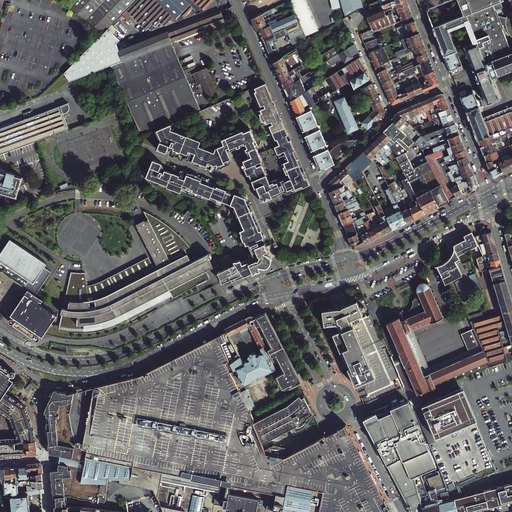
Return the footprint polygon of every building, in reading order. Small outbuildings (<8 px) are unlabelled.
[(176,42),(226,22),(221,10),(120,51),(117,43),(120,40),(109,29),(123,15),(129,21),(132,18),(147,31),(149,29),(151,31),(203,9),(193,0),(71,0),(67,6),(105,33),(65,73),(71,82),(113,65),(172,41),(175,40),(176,42)] [(193,0),(203,9),(212,0),(193,0)] [(306,36),(318,30),(305,0),(293,0),(291,1),(306,36)] [(330,0),(333,10),(342,8),(340,0),(330,0)] [(341,0),(345,18),(363,6),(361,0),(341,0)] [(393,0),(379,0),(370,4),(370,9),(382,5),(393,0)] [(406,0),(393,0),(382,5),(386,15),(390,14),(389,13),(392,12),(392,11),(393,11),(393,9),(408,3),(406,0)] [(511,69),(511,51),(502,25),(507,25),(507,26),(507,28),(508,29),(508,31),(509,32),(510,33),(510,34),(511,35),(511,36),(511,13),(510,12),(508,14),(508,15),(507,17),(498,16),(496,10),(504,7),(501,0),(458,0),(459,1),(456,8),(455,13),(455,14),(453,15),(453,14),(450,14),(448,15),(445,16),(443,18),(441,19),(439,21),(438,24),(436,26),(437,26),(434,27),(445,55),(452,53),(454,57),(446,60),(450,70),(458,67),(456,62),(458,61),(454,52),(456,51),(447,28),(468,19),(475,38),(477,41),(469,44),(465,46),(488,104),(500,99),(492,78),(511,69)] [(399,13),(410,8),(408,3),(393,9),(393,11),(392,11),(392,12),(392,13),(394,12),(394,14),(399,13)] [(230,15),(235,13),(232,5),(231,5),(227,8),(230,15)] [(370,22),(386,15),(382,5),(370,9),(371,10),(370,13),(370,14),(367,15),(370,22)] [(399,13),(402,20),(413,16),(410,8),(399,13)] [(275,9),(252,19),(258,31),(259,30),(270,55),(280,50),(276,40),(287,35),(293,48),(297,46),(296,44),(306,39),(296,15),(285,19),(283,16),(271,21),(270,18),(265,20),(264,17),(277,12),(275,9)] [(392,13),(392,12),(389,13),(390,14),(386,15),(370,22),(373,29),(374,32),(396,23),(392,13)] [(404,38),(419,32),(415,21),(397,29),(398,31),(401,30),(404,38)] [(397,57),(424,44),(419,32),(404,38),(397,41),(401,50),(395,52),(397,57)] [(381,48),(377,38),(364,43),(369,53),(381,48)] [(172,41),(113,65),(127,101),(142,136),(156,130),(157,129),(172,123),(201,110),(172,41)] [(354,43),(339,53),(326,62),(329,67),(341,60),(343,64),(351,58),(349,55),(352,54),(353,55),(358,52),(354,43)] [(424,44),(397,57),(389,60),(382,64),(375,67),(377,72),(394,65),(394,66),(396,65),(400,63),(404,62),(403,59),(413,54),(414,57),(427,51),(424,44)] [(381,48),(369,53),(375,67),(382,64),(389,60),(384,47),(381,48)] [(285,60),(299,52),(296,48),(282,58),(273,63),(276,69),(286,64),(285,60)] [(399,73),(430,58),(427,51),(414,57),(412,58),(413,61),(401,66),(400,63),(396,65),(399,73)] [(458,67),(462,66),(456,51),(454,52),(458,61),(456,62),(458,67)] [(286,64),(276,69),(279,75),(289,70),(287,66),(291,64),(293,66),(297,63),(296,62),(302,58),(301,55),(286,64)] [(361,57),(342,68),(350,81),(364,72),(367,70),(361,57)] [(422,70),(424,75),(434,70),(430,58),(399,73),(402,79),(405,78),(406,77),(405,75),(417,70),(418,72),(422,70)] [(289,70),(279,75),(281,81),(296,72),(309,64),(307,61),(298,67),(297,65),(293,68),(294,69),(290,72),(289,70)] [(396,67),(396,65),(394,66),(394,65),(377,72),(380,77),(389,73),(392,72),(391,69),(396,67)] [(193,74),(198,85),(203,83),(209,97),(218,93),(207,68),(193,74)] [(355,89),(366,81),(369,79),(368,78),(370,77),(367,70),(364,72),(350,81),(349,81),(355,89)] [(436,75),(434,70),(424,75),(426,80),(436,75)] [(285,88),(300,78),(296,72),(281,81),(285,88)] [(328,78),(335,90),(345,84),(337,72),(328,78)] [(380,77),(382,83),(398,75),(397,73),(390,76),(389,73),(380,77)] [(416,73),(409,76),(412,84),(417,94),(424,91),(421,86),(416,73)] [(382,83),(384,88),(394,83),(400,80),(398,75),(382,83)] [(426,80),(425,81),(426,84),(421,86),(424,91),(438,85),(439,83),(436,75),(426,80)] [(300,78),(285,88),(288,95),(299,88),(302,94),(306,91),(300,78)] [(402,79),(406,89),(410,97),(417,94),(412,84),(408,86),(407,84),(408,84),(405,78),(402,79)] [(363,86),(361,88),(362,93),(365,91),(374,87),(372,82),(368,84),(363,86)] [(262,84),(253,88),(257,98),(255,99),(260,109),(258,110),(264,124),(266,124),(268,123),(272,133),(275,140),(288,135),(266,83),(262,84)] [(394,83),(384,88),(386,92),(402,85),(402,83),(395,86),(394,83)] [(386,92),(389,98),(398,94),(404,92),(404,90),(405,90),(402,85),(386,92)] [(360,100),(368,96),(369,100),(377,94),(374,87),(365,91),(362,93),(360,94),(358,96),(360,100)] [(290,101),(299,96),(302,94),(299,88),(288,95),(290,101)] [(404,92),(398,94),(401,101),(410,97),(406,89),(405,90),(404,90),(404,92)] [(511,110),(485,121),(484,118),(479,107),(483,105),(481,99),(479,100),(478,99),(477,98),(476,98),(474,94),(475,94),(476,92),(475,90),(474,90),(470,91),(471,92),(469,93),(467,89),(459,92),(478,139),(486,136),(498,131),(505,129),(511,125),(511,110)] [(315,103),(307,91),(306,91),(302,94),(310,106),(315,103)] [(325,101),(333,96),(331,93),(330,91),(319,98),(320,100),(323,98),(325,101)] [(437,103),(446,99),(444,94),(441,93),(432,97),(434,103),(432,104),(433,106),(434,106),(437,105),(437,103)] [(377,94),(369,100),(372,105),(381,101),(377,94)] [(398,94),(389,98),(391,103),(394,104),(401,101),(398,94)] [(299,96),(290,101),(296,115),(305,109),(299,96)] [(347,135),(360,130),(345,96),(333,101),(347,135)] [(430,105),(427,99),(422,102),(428,116),(431,115),(428,110),(431,109),(430,105)] [(448,103),(446,99),(437,103),(437,105),(434,106),(433,106),(434,107),(435,107),(436,109),(437,108),(448,103)] [(381,101),(372,105),(374,110),(383,105),(381,101)] [(68,102),(0,128),(0,153),(69,128),(63,112),(67,110),(69,109),(69,108),(69,107),(69,106),(69,105),(68,102)] [(422,102),(416,104),(420,113),(423,112),(425,117),(423,118),(420,119),(418,120),(418,122),(420,125),(430,121),(428,116),(422,102)] [(433,114),(449,108),(448,103),(437,108),(436,109),(435,110),(433,113),(433,114)] [(416,104),(412,106),(418,120),(420,119),(418,114),(420,113),(416,104)] [(385,113),(385,110),(383,105),(374,110),(372,111),(380,118),(385,113)] [(412,106),(406,108),(410,118),(413,122),(414,123),(418,122),(418,120),(412,106)] [(511,110),(511,106),(484,118),(485,121),(511,110)] [(410,118),(406,108),(397,112),(408,122),(410,124),(413,122),(410,118)] [(451,113),(449,108),(433,114),(432,115),(434,120),(451,113)] [(316,123),(310,110),(295,117),(300,130),(316,123)] [(372,111),(371,113),(369,114),(376,122),(380,118),(372,111)] [(408,122),(397,112),(394,115),(391,119),(394,122),(399,127),(403,124),(405,125),(408,122)] [(438,125),(454,119),(451,113),(434,120),(432,121),(433,123),(437,122),(438,125)] [(376,122),(369,114),(366,118),(372,126),(376,122)] [(366,118),(362,122),(365,125),(369,129),(372,126),(366,118)] [(455,123),(454,119),(438,125),(440,130),(455,123)] [(399,127),(394,122),(383,132),(404,154),(405,153),(408,151),(397,141),(399,138),(410,147),(415,142),(399,127)] [(215,149),(215,150),(214,152),(211,151),(199,146),(201,141),(173,129),(171,128),(172,126),(171,124),(172,123),(157,129),(160,137),(162,137),(163,139),(162,141),(160,141),(157,148),(166,152),(167,151),(171,149),(172,146),(174,147),(173,149),(186,154),(184,159),(212,171),(214,165),(216,165),(216,167),(231,161),(227,152),(224,144),(215,148),(215,149)] [(321,135),(316,123),(300,130),(307,146),(321,135)] [(458,129),(455,123),(440,130),(423,136),(424,137),(428,141),(431,140),(430,137),(438,134),(440,135),(443,134),(444,135),(458,129)] [(229,134),(224,136),(225,138),(230,150),(244,144),(247,151),(256,147),(258,147),(250,129),(243,132),(243,130),(239,132),(239,130),(234,132),(235,134),(230,136),(229,134)] [(460,134),(458,129),(444,135),(431,140),(428,141),(432,145),(440,141),(445,140),(460,134)] [(488,144),(487,142),(497,138),(496,136),(500,135),(498,131),(486,136),(478,139),(481,147),(488,144)] [(386,144),(398,157),(404,154),(383,132),(379,136),(386,144)] [(460,134),(445,140),(446,143),(442,145),(434,148),(436,152),(440,150),(462,141),(460,134)] [(288,135),(275,140),(278,145),(290,140),(288,135)] [(321,135),(307,146),(310,152),(320,146),(323,142),(324,142),(321,135)] [(386,144),(379,136),(374,140),(392,160),(395,158),(386,149),(385,149),(383,147),(386,144)] [(419,146),(422,149),(432,145),(428,141),(424,137),(417,144),(419,146)] [(481,147),(484,155),(504,147),(504,146),(504,144),(504,142),(502,142),(500,137),(497,138),(487,142),(488,144),(481,147)] [(230,150),(225,138),(221,139),(224,144),(227,152),(230,150)] [(310,184),(290,140),(278,145),(259,153),(249,157),(241,161),(247,175),(249,174),(251,174),(256,186),(255,187),(261,201),(284,191),(289,194),(310,184)] [(323,172),(326,169),(334,166),(333,163),(356,140),(351,141),(349,141),(345,142),(340,144),(338,145),(334,148),(329,153),(327,149),(325,151),(313,157),(319,172),(322,171),(323,172)] [(392,160),(374,140),(370,144),(378,152),(379,151),(383,156),(385,154),(390,161),(392,160)] [(447,152),(448,156),(465,149),(462,141),(440,150),(442,154),(447,152)] [(320,146),(310,152),(313,157),(325,151),(327,149),(324,142),(323,142),(320,146)] [(370,144),(364,150),(371,158),(374,155),(383,165),(387,162),(378,152),(370,144)] [(487,162),(501,156),(511,153),(511,151),(511,144),(504,147),(484,155),(487,162)] [(247,151),(249,157),(259,153),(256,147),(247,151)] [(456,160),(467,155),(465,149),(448,156),(444,157),(447,163),(448,163),(447,159),(449,159),(453,157),(454,161),(456,160)] [(371,158),(364,150),(352,161),(358,167),(361,171),(373,160),(371,158)] [(442,168),(438,160),(444,157),(442,154),(440,150),(436,152),(429,155),(425,156),(429,161),(419,166),(422,173),(430,187),(440,206),(449,201),(449,200),(456,196),(442,168)] [(414,169),(405,153),(404,154),(398,157),(397,157),(407,178),(410,182),(419,178),(418,175),(422,173),(419,166),(414,169)] [(511,168),(511,155),(511,153),(501,156),(504,164),(506,163),(509,170),(511,168)] [(469,162),(467,155),(456,160),(457,162),(454,163),(455,164),(451,165),(450,162),(448,163),(447,163),(448,165),(451,170),(469,162)] [(501,156),(487,162),(490,170),(501,166),(504,164),(501,156)] [(161,163),(161,162),(152,158),(149,166),(148,168),(144,167),(141,174),(158,182),(157,185),(165,188),(166,186),(179,192),(181,189),(201,197),(202,196),(209,198),(209,197),(233,207),(234,209),(233,210),(236,217),(237,217),(242,227),(246,225),(247,228),(243,229),(240,231),(245,245),(248,244),(253,256),(247,259),(251,270),(266,263),(268,261),(269,260),(270,258),(270,256),(264,243),(260,244),(260,243),(260,241),(258,240),(258,239),(260,238),(261,239),(262,238),(264,237),(262,234),(244,196),(179,169),(177,174),(164,169),(163,171),(162,170),(163,167),(161,163)] [(346,167),(350,174),(358,167),(352,161),(346,167)] [(459,173),(471,168),(469,162),(451,170),(454,175),(455,175),(454,172),(456,171),(457,174),(459,173)] [(506,163),(504,164),(501,166),(504,173),(509,170),(506,163)] [(456,196),(457,197),(463,194),(461,189),(457,181),(455,177),(454,175),(451,170),(448,165),(442,168),(456,196)] [(490,170),(492,176),(495,177),(504,173),(501,166),(490,170)] [(350,174),(346,167),(339,173),(347,184),(354,179),(350,174)] [(473,174),(471,168),(459,173),(459,176),(455,177),(457,181),(461,179),(473,174)] [(0,191),(17,196),(22,176),(15,174),(15,173),(7,171),(6,173),(0,171),(0,191)] [(327,188),(329,192),(347,184),(339,173),(328,184),(327,188)] [(418,175),(419,178),(425,189),(430,187),(422,173),(418,175)] [(473,174),(461,179),(465,187),(470,185),(472,189),(475,187),(476,183),(473,174)] [(415,218),(404,196),(401,197),(391,177),(386,180),(389,186),(396,200),(408,222),(415,218)] [(426,213),(415,194),(410,182),(407,178),(402,180),(407,189),(408,191),(413,200),(412,201),(419,216),(426,213)] [(457,181),(461,189),(465,187),(461,179),(457,181)] [(347,184),(329,192),(331,197),(350,189),(347,184)] [(393,206),(383,211),(393,230),(408,222),(396,200),(389,186),(384,189),(393,206)] [(430,187),(425,189),(415,194),(426,213),(440,206),(430,187)] [(350,189),(331,197),(335,205),(355,196),(350,189)] [(415,218),(419,216),(412,201),(409,196),(407,196),(404,189),(401,191),(404,196),(415,218)] [(355,196),(335,205),(339,213),(360,204),(355,196)] [(378,217),(379,220),(386,234),(393,230),(383,211),(376,196),(373,197),(377,205),(376,206),(381,215),(378,217)] [(362,206),(360,204),(339,213),(341,219),(350,215),(352,215),(350,211),(362,206)] [(182,215),(185,218),(191,213),(188,209),(182,215)] [(209,279),(207,274),(200,261),(184,270),(181,264),(188,259),(185,253),(190,251),(186,244),(181,236),(178,233),(174,229),(169,225),(163,221),(157,217),(153,215),(149,213),(144,211),(148,220),(145,221),(145,220),(136,225),(152,256),(158,266),(159,268),(168,286),(168,287),(175,284),(180,294),(209,279)] [(341,219),(344,225),(352,221),(354,220),(362,217),(368,214),(366,211),(361,213),(351,217),(350,215),(341,219)] [(386,234),(379,220),(375,222),(371,213),(368,214),(379,237),(386,234)] [(368,214),(362,217),(365,223),(374,240),(379,237),(368,214)] [(362,217),(354,220),(356,226),(359,225),(361,224),(365,223),(362,217)] [(344,225),(349,237),(360,233),(356,226),(354,227),(352,221),(344,225)] [(374,240),(365,223),(361,224),(365,232),(370,242),(374,240)] [(366,244),(370,242),(365,232),(363,233),(359,225),(356,226),(360,233),(362,238),(366,244)] [(478,243),(494,238),(492,231),(475,236),(478,243)] [(478,243),(475,236),(472,232),(464,236),(466,239),(467,242),(470,248),(471,250),(479,246),(478,243)] [(360,233),(349,237),(348,238),(350,243),(362,238),(360,233)] [(13,314),(12,315),(14,317),(14,318),(13,317),(12,317),(11,317),(10,317),(9,319),(9,320),(9,321),(10,322),(12,322),(13,321),(14,320),(15,320),(14,321),(35,336),(36,334),(36,335),(35,336),(35,337),(35,338),(37,340),(38,340),(39,339),(40,338),(40,337),(40,336),(39,335),(38,335),(39,334),(41,336),(42,334),(43,335),(56,316),(54,315),(55,314),(39,302),(40,300),(41,301),(43,299),(35,295),(51,271),(44,266),(46,262),(10,238),(0,253),(0,262),(0,263),(0,270),(28,289),(11,313),(13,314)] [(362,238),(350,243),(353,249),(355,250),(366,244),(362,238)] [(481,250),(496,245),(494,238),(478,243),(479,246),(481,250)] [(462,252),(470,248),(467,242),(459,245),(462,252)] [(453,254),(453,255),(453,256),(458,254),(462,252),(459,245),(454,248),(454,250),(454,252),(453,254)] [(484,256),(488,255),(498,252),(496,245),(481,250),(484,256)] [(462,252),(458,254),(453,256),(453,255),(452,257),(449,261),(447,262),(438,266),(441,274),(452,270),(459,266),(456,261),(460,259),(458,256),(463,254),(462,252)] [(498,252),(488,255),(489,259),(485,260),(485,262),(482,263),(481,257),(477,259),(479,265),(485,263),(490,262),(500,258),(498,252)] [(158,266),(152,256),(109,278),(102,280),(98,281),(98,284),(95,285),(96,295),(100,295),(101,301),(106,300),(105,294),(106,294),(105,291),(113,289),(127,282),(126,281),(138,275),(138,276),(158,266)] [(200,261),(207,274),(213,270),(209,262),(206,258),(200,261)] [(481,271),(490,269),(502,265),(500,258),(490,262),(491,264),(486,265),(485,263),(479,265),(481,271)] [(240,259),(233,262),(234,263),(242,274),(246,273),(246,272),(244,269),(245,268),(244,267),(241,262),(240,259)] [(247,259),(241,262),(244,267),(245,268),(244,269),(246,272),(251,270),(247,259)] [(232,280),(242,274),(234,263),(215,274),(221,283),(230,278),(232,280)] [(490,269),(493,279),(503,312),(483,319),(481,312),(469,316),(474,328),(481,344),(483,349),(491,366),(507,360),(505,353),(503,346),(511,343),(511,298),(502,265),(490,269)] [(463,275),(459,266),(452,270),(441,274),(444,282),(452,280),(463,275)] [(146,297),(168,286),(159,268),(144,277),(140,279),(138,276),(138,275),(126,281),(127,282),(128,285),(122,288),(114,291),(106,294),(105,294),(106,300),(101,301),(100,295),(96,295),(95,285),(98,284),(98,281),(96,267),(90,268),(85,267),(80,267),(77,279),(76,279),(67,308),(65,313),(66,313),(62,327),(66,328),(81,329),(95,328),(101,327),(100,323),(106,321),(112,319),(118,316),(148,301),(146,297)] [(476,274),(470,277),(477,295),(484,293),(476,274)] [(469,298),(462,280),(456,282),(463,301),(469,298)] [(420,306),(404,315),(405,316),(400,318),(400,317),(387,324),(402,357),(418,394),(448,381),(451,379),(491,366),(483,349),(425,375),(414,351),(406,333),(412,331),(430,322),(431,323),(444,317),(434,295),(436,294),(434,288),(432,289),(429,282),(427,283),(425,282),(424,282),(424,281),(418,284),(419,285),(418,285),(417,286),(417,287),(417,288),(416,288),(416,289),(417,289),(417,291),(418,293),(417,294),(418,295),(418,294),(419,295),(416,297),(420,306)] [(175,284),(168,287),(173,297),(180,294),(175,284)] [(420,306),(416,297),(413,301),(413,305),(411,309),(408,311),(404,313),(404,315),(420,306)] [(362,315),(356,301),(343,307),(338,308),(322,311),(324,326),(331,325),(338,321),(341,330),(353,325),(351,320),(362,315)] [(401,316),(398,312),(399,315),(386,321),(387,324),(400,317),(401,316)] [(272,345),(269,346),(267,347),(266,346),(263,347),(271,361),(276,358),(278,357),(280,360),(279,360),(282,367),(283,367),(285,372),(283,373),(276,376),(284,391),(302,382),(287,355),(265,313),(260,315),(256,317),(256,319),(252,321),(251,317),(250,316),(245,318),(248,323),(250,322),(251,325),(254,323),(256,327),(259,326),(261,325),(267,335),(266,335),(270,342),(272,345)] [(229,327),(226,328),(227,332),(230,336),(232,335),(241,330),(242,333),(243,332),(250,328),(260,348),(262,352),(258,355),(256,353),(255,352),(254,352),(253,352),(251,353),(250,353),(249,354),(249,356),(248,356),(248,357),(249,359),(244,362),(240,356),(230,363),(234,369),(236,368),(238,371),(244,384),(276,369),(271,361),(263,347),(266,346),(256,327),(254,323),(251,325),(250,322),(248,323),(245,318),(229,327)] [(337,332),(341,330),(338,321),(331,325),(334,324),(335,327),(337,332)] [(261,325),(259,326),(269,346),(272,345),(270,342),(266,335),(267,335),(261,325)] [(337,332),(334,334),(345,358),(343,359),(351,376),(351,375),(354,374),(371,365),(353,325),(341,330),(337,332)] [(481,344),(474,328),(462,333),(469,349),(481,344)] [(428,367),(412,331),(406,333),(414,351),(425,375),(483,349),(481,344),(469,349),(428,367)] [(379,511),(379,510),(374,502),(338,429),(331,433),(285,457),(284,456),(265,450),(263,445),(254,423),(255,423),(254,422),(254,418),(250,410),(256,407),(247,390),(241,392),(230,372),(234,369),(230,363),(240,356),(238,352),(235,353),(236,354),(231,356),(232,354),(229,349),(227,348),(228,347),(227,345),(233,342),(230,336),(227,332),(221,335),(221,334),(219,335),(219,336),(216,337),(197,347),(197,346),(195,347),(195,348),(189,351),(188,351),(186,352),(186,353),(175,358),(172,359),(173,359),(172,360),(168,362),(161,365),(159,366),(148,372),(145,373),(140,376),(135,377),(130,378),(131,379),(87,389),(86,397),(93,398),(84,445),(77,444),(72,425),(71,416),(75,392),(63,395),(62,392),(55,390),(45,411),(45,414),(46,414),(47,420),(46,420),(49,453),(61,455),(61,458),(58,471),(51,471),(54,497),(55,497),(57,511),(60,511),(60,509),(62,509),(63,508),(63,507),(65,507),(64,496),(71,495),(83,499),(106,501),(109,480),(154,489),(164,511),(163,511),(379,511)] [(332,335),(343,359),(345,358),(334,334),(332,335)] [(511,350),(511,343),(503,346),(505,353),(511,350)] [(278,357),(276,358),(283,373),(285,372),(283,367),(282,367),(279,360),(280,360),(278,357)] [(404,386),(406,389),(411,389),(416,392),(417,394),(418,394),(402,357),(393,361),(404,386)] [(355,385),(356,386),(376,377),(371,365),(354,374),(356,378),(354,379),(356,384),(355,385)] [(461,388),(436,399),(441,410),(465,400),(461,388)] [(26,406),(6,392),(4,395),(0,401),(0,410),(10,418),(28,412),(26,406)] [(298,434),(307,430),(303,424),(304,423),(305,421),(307,418),(313,413),(310,409),(304,397),(301,398),(299,396),(288,405),(275,412),(255,423),(254,423),(263,445),(291,430),(293,434),(295,433),(295,435),(298,434)] [(511,500),(511,483),(479,492),(466,496),(457,474),(491,461),(465,400),(441,410),(436,399),(422,405),(436,441),(429,444),(433,453),(435,458),(440,471),(446,488),(449,499),(454,498),(457,511),(468,511),(483,508),(511,500)] [(381,446),(378,447),(409,507),(411,507),(411,509),(412,510),(413,511),(423,511),(423,506),(420,496),(428,495),(420,474),(437,468),(433,459),(435,458),(433,453),(431,454),(409,402),(391,409),(390,405),(369,414),(371,417),(364,420),(376,442),(378,441),(381,446)] [(11,418),(14,428),(22,426),(32,423),(28,412),(10,418),(11,418)] [(255,423),(275,412),(254,422),(255,423)] [(14,428),(17,435),(35,433),(34,431),(32,423),(22,426),(14,428)] [(374,502),(384,497),(382,494),(381,495),(376,483),(377,482),(372,473),(371,473),(364,461),(365,460),(360,450),(359,451),(353,438),(351,433),(350,433),(349,431),(350,430),(346,424),(337,428),(338,429),(374,502)] [(35,433),(17,435),(18,438),(16,438),(16,441),(16,443),(36,441),(35,433)] [(11,441),(7,441),(7,445),(7,447),(8,447),(8,448),(9,448),(10,454),(10,456),(17,456),(17,451),(11,451),(11,449),(11,445),(11,441)] [(23,449),(23,456),(28,455),(36,455),(37,454),(36,441),(16,443),(17,450),(20,449),(23,449)] [(265,450),(284,456),(286,449),(275,445),(265,450)] [(27,464),(28,466),(28,474),(37,473),(36,463),(27,464)] [(29,480),(28,474),(28,466),(20,467),(19,483),(27,486),(30,487),(29,480)] [(12,467),(5,467),(3,482),(10,483),(12,467)] [(20,467),(12,467),(10,483),(16,483),(19,483),(20,467)] [(446,488),(440,471),(423,476),(429,492),(435,490),(446,488)] [(33,488),(40,488),(43,488),(43,480),(29,480),(30,487),(33,488)] [(28,495),(28,491),(19,491),(19,483),(16,483),(10,483),(3,482),(2,482),(3,493),(8,492),(9,511),(25,511),(30,511),(28,495)] [(446,488),(435,490),(440,511),(457,511),(454,498),(449,499),(446,488)] [(431,496),(429,497),(426,498),(424,500),(426,505),(427,511),(440,511),(435,490),(429,492),(431,496)] [(379,510),(387,506),(387,504),(384,497),(374,502),(379,510)]
